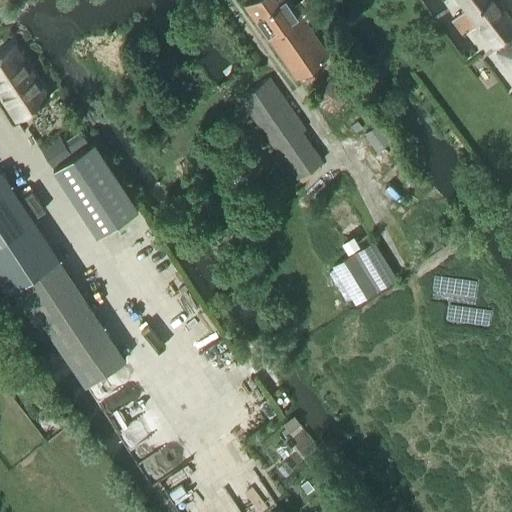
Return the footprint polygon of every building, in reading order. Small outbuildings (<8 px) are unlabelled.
[(313,6),(313,5),(309,0),(299,0),(293,5),(290,0),(250,0),(244,4),(296,78),(328,55),(305,22),(309,19),(304,12),(313,6)] [(457,0),(465,9),(452,19),(463,35),(472,28),(469,24),(474,20),(492,45),(511,30),(511,20),(496,0),(457,0)] [(0,97),(15,120),(48,98),(13,44),(0,52),(0,97)] [(305,127),(269,76),(239,98),(272,145),(296,178),(323,159),(302,130),(305,127)] [(394,136),(381,119),(362,132),(375,149),(394,136)] [(97,234),(137,208),(93,141),(53,168),(97,234)] [(1,170),(0,171),(0,280),(7,291),(12,288),(58,257),(1,170)] [(373,240),(348,255),(334,264),(356,300),(395,276),(373,240)]
